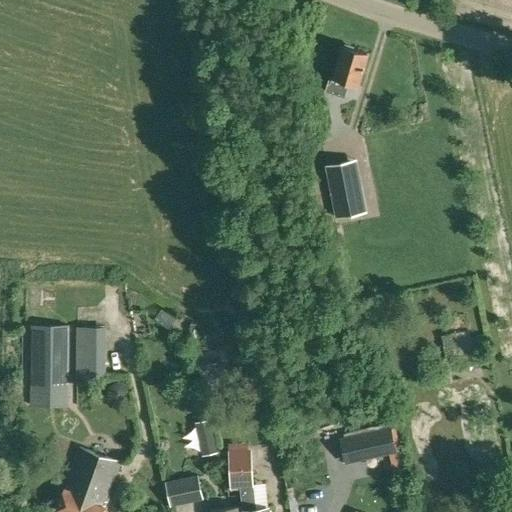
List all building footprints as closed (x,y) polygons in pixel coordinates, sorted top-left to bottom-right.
[(348,81),(358,84),(367,53),(343,46),(334,77),(330,76),(326,90),(344,95),(348,81)] [(396,98),(397,128),(416,127),(414,98),(396,98)] [(356,157),(325,164),(336,217),(367,211),(356,157)] [(70,323),(30,324),(30,405),(69,406),(70,323)] [(106,326),(76,326),(76,379),(106,379),(106,326)] [(469,329),(442,335),(448,367),(476,362),(469,329)] [(253,369),(250,373),(251,378),(254,381),(259,381),(263,377),(262,372),(258,369),(253,369)] [(210,418),(195,421),(199,438),(214,435),(210,418)] [(340,437),(345,461),(395,451),(390,426),(340,437)] [(120,461),(80,446),(57,509),(63,511),(103,511),(106,507),(104,506),(120,461)] [(241,505),(241,511),(269,511),(269,506),(255,507),(253,488),(252,458),(230,459),(232,490),(239,489),(241,505)] [(166,480),(171,504),(204,497),(199,473),(166,480)]
